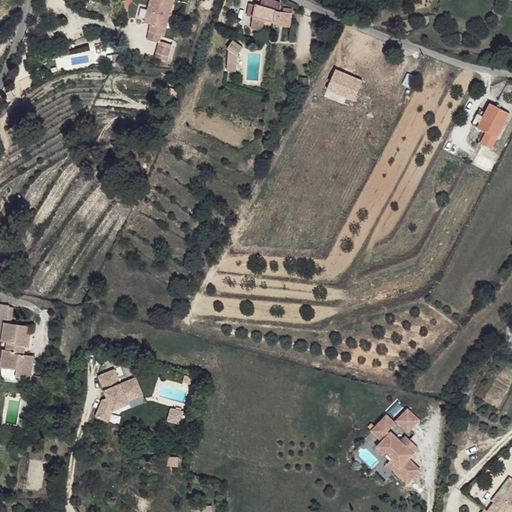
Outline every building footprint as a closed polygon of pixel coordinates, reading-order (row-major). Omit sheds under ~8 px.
[(145,0),(141,18),(148,19),(146,27),(160,31),(168,0),(145,0)] [(263,1),(262,8),(275,11),(276,3),(263,1)] [(262,8),(255,6),(253,18),(264,21),(274,24),(279,25),(279,18),(274,18),(275,11),(262,8)] [(279,12),(275,11),(274,18),(279,18),(279,25),(278,29),(292,29),(293,11),(284,10),(285,13),(279,12)] [(264,21),(253,18),(251,28),(263,32),(264,21)] [(167,43),(155,41),(154,48),(165,50),(167,43)] [(239,49),(229,43),(224,52),(226,53),(224,76),(233,75),(234,57),(239,49)] [(324,97),(344,103),(345,97),(356,101),(363,76),(334,67),(324,97)] [(510,109),(489,98),(476,123),(497,134),(510,109)] [(33,327),(0,318),(0,337),(8,340),(12,341),(10,348),(6,348),(4,347),(0,364),(0,365),(16,369),(14,376),(28,379),(33,356),(25,354),(21,353),(23,344),(27,345),(29,346),(33,327)] [(109,371),(93,378),(100,392),(105,391),(108,397),(103,400),(97,402),(92,418),(105,423),(109,411),(125,405),(124,403),(139,396),(131,379),(116,385),(109,371)] [(105,391),(100,392),(103,400),(108,397),(105,391)] [(182,423),(183,408),(169,407),(168,422),(182,423)] [(415,418),(405,408),(394,419),(405,430),(415,418)] [(392,422),(383,415),(370,429),(381,440),(376,445),(384,452),(383,454),(388,459),(390,457),(397,465),(394,469),(406,481),(418,468),(405,457),(414,446),(406,438),(400,444),(385,430),(392,422)] [(511,485),(511,474),(502,487),(505,489),(508,491),(511,485)] [(505,489),(499,497),(511,506),(511,485),(508,491),(505,489)] [(511,511),(511,506),(499,497),(496,495),(485,511),(486,511),(511,511)]
